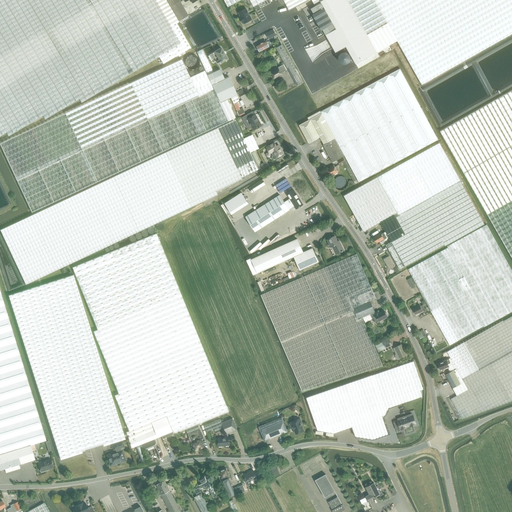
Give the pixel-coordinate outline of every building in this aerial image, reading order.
[(0,0),(0,136),(6,133),(8,136),(43,116),(45,119),(79,99),(81,102),(159,57),(163,63),(190,47),(176,23),(170,27),(154,0),(0,0)] [(154,0),(170,27),(176,23),(178,22),(188,16),(179,1),(178,0),(154,0)] [(278,0),(279,2),(281,1),(283,2),(285,2),(289,10),(307,0),(312,0),(314,4),(320,1),(320,0),(278,0)] [(321,3),(311,8),(314,14),(313,14),(322,30),(323,30),(336,52),(346,47),(356,64),(397,41),(422,84),(511,33),(511,0),(320,0),(320,1),(321,3)] [(246,8),(239,12),(242,18),(241,19),(243,23),(244,23),(246,22),(247,23),(248,24),(250,23),(250,22),(250,20),(252,20),(246,8)] [(269,39),(276,35),(273,30),(266,33),(269,39)] [(259,51),(268,46),(265,41),(264,42),(264,41),(260,43),(261,44),(256,46),(258,50),(258,49),(259,51)] [(282,45),(276,48),(297,86),(303,83),(282,45),(282,44),(282,45)] [(212,53),(209,55),(212,59),(214,58),(218,64),(220,62),(221,63),(227,59),(221,48),(214,51),(214,52),(212,53)] [(202,49),(197,52),(207,75),(213,72),(205,54),(203,50),(202,49)] [(181,59),(0,143),(32,212),(235,118),(227,100),(220,103),(220,102),(207,75),(206,75),(204,71),(190,77),(181,59)] [(281,73),(286,70),(283,65),(278,68),(274,70),(271,73),(272,75),(271,75),(273,78),(274,78),(274,79),(277,77),(278,77),(282,75),(281,73)] [(207,75),(220,102),(230,97),(236,94),(237,94),(228,77),(224,78),(220,69),(213,72),(207,75)] [(400,69),(321,111),(321,112),(322,113),(335,138),(345,156),(359,182),(438,139),(400,69)] [(511,90),(440,131),(511,257),(511,90)] [(247,108),(253,104),(247,93),(240,97),(247,108)] [(236,94),(230,97),(233,104),(233,103),(237,102),(239,101),(236,94)] [(253,111),(241,117),(248,129),(251,127),(253,130),(262,126),(258,119),(257,120),(255,115),(255,114),(253,111)] [(322,113),(299,125),(309,143),(320,137),(324,144),(335,138),(322,113)] [(250,153),(244,139),(235,120),(113,176),(0,230),(26,285),(140,231),(217,195),(215,192),(242,180),(241,178),(258,170),(250,153)] [(252,135),(244,139),(250,153),(259,149),(252,135)] [(324,144),(323,145),(333,162),(345,156),(335,138),(324,144)] [(277,158),(276,157),(282,154),(279,148),(277,149),(274,143),(267,147),(270,153),(271,156),(273,155),(272,156),(272,158),(273,159),(274,159),(275,159),(276,159),(277,158)] [(439,143),(344,196),(363,232),(380,222),(395,214),(405,234),(391,242),(386,245),(400,269),(444,245),(445,246),(484,224),(439,143)] [(345,158),(338,161),(340,164),(343,162),(355,184),(358,183),(345,158)] [(337,170),(339,169),(337,166),(334,167),(333,165),(330,167),(330,168),(327,170),(329,173),(328,173),(329,176),(334,174),(337,172),(337,171),(337,170)] [(290,199),(284,202),(289,210),(294,206),(296,209),(303,205),(298,197),(299,197),(297,194),(296,194),(293,189),(286,194),(290,199)] [(225,203),(232,214),(248,204),(241,193),(225,203)] [(258,209),(246,217),(255,232),(289,210),(284,202),(280,195),(279,195),(258,209)] [(380,222),(391,242),(405,234),(395,214),(380,222)] [(448,248),(408,269),(412,277),(416,283),(450,345),(484,326),(484,327),(511,311),(511,270),(487,224),(447,246),(448,248)] [(156,233),(72,267),(97,330),(93,331),(100,348),(118,394),(114,395),(128,431),(166,416),(173,434),(185,429),(197,424),(228,412),(202,348),(156,233)] [(384,239),(388,237),(386,234),(385,234),(383,233),(381,234),(380,233),(373,238),(373,239),(374,241),(375,240),(376,243),(380,241),(380,242),(384,240),(384,239)] [(342,251),(344,250),(340,243),(338,243),(334,236),(327,240),(330,248),(332,247),(336,254),(335,254),(335,255),(336,254),(337,254),(341,252),(342,252),(342,251)] [(300,270),(321,260),(320,257),(317,258),(312,248),(303,252),(297,239),(283,245),(251,259),(257,273),(293,257),(300,270)] [(262,294),(261,295),(302,391),(383,366),(362,317),(358,319),(353,308),(370,300),(376,298),(356,254),(262,294)] [(392,269),(395,267),(389,256),(383,259),(389,269),(391,268),(392,269)] [(74,275),(8,295),(60,460),(82,453),(82,451),(103,444),(103,446),(125,439),(74,275)] [(0,454),(35,444),(36,450),(39,449),(38,446),(39,446),(38,443),(45,441),(17,348),(7,316),(0,291),(0,454)] [(370,300),(353,308),(358,319),(362,317),(363,317),(365,322),(372,319),(370,314),(375,312),(370,300)] [(424,312),(427,310),(426,308),(425,308),(423,305),(420,306),(419,305),(412,309),(413,310),(413,311),(414,312),(416,314),(418,313),(419,314),(423,311),(424,312)] [(375,312),(370,314),(372,319),(373,318),(375,322),(378,321),(378,322),(387,317),(387,316),(388,315),(386,312),(385,312),(384,311),(379,313),(378,311),(375,313),(375,312)] [(503,321),(447,352),(450,358),(468,389),(457,396),(451,399),(459,412),(456,414),(459,419),(461,417),(462,419),(511,401),(511,316),(503,321)] [(376,345),(377,349),(379,351),(392,345),(389,339),(376,345)] [(395,348),(394,348),(393,349),(395,353),(396,354),(395,356),(397,360),(398,360),(400,359),(400,358),(406,355),(401,345),(395,347),(395,348)] [(450,372),(446,375),(453,388),(457,396),(468,389),(450,358),(449,359),(450,363),(448,364),(449,367),(448,367),(450,372)] [(443,362),(438,364),(439,367),(438,367),(439,370),(440,369),(440,370),(448,367),(449,367),(448,364),(450,363),(449,359),(443,361),(443,362)] [(372,375),(306,397),(317,430),(334,433),(338,431),(346,429),(352,427),(382,416),(385,415),(389,408),(422,397),(420,390),(423,389),(414,361),(372,376),(372,375)] [(412,414),(397,418),(398,421),(397,421),(400,429),(400,428),(401,429),(406,428),(405,427),(410,425),(410,426),(415,425),(415,424),(413,416),(412,416),(412,414)] [(128,431),(126,432),(128,438),(129,440),(128,440),(131,448),(140,444),(142,448),(145,450),(155,446),(157,442),(155,438),(157,437),(161,436),(162,438),(170,435),(173,434),(166,416),(128,431)] [(382,416),(352,427),(355,437),(373,440),(388,434),(382,416)] [(278,419),(259,427),(260,430),(283,421),(282,417),(278,419)] [(223,428),(226,435),(234,431),(237,430),(232,418),(221,423),(222,425),(223,428)] [(304,431),(301,424),(302,423),(300,418),(290,422),(291,423),(289,423),(291,427),(293,426),(296,434),(304,431)] [(217,420),(204,425),(206,432),(214,429),(222,425),(221,423),(220,419),(217,420)] [(283,421),(260,430),(264,439),(264,441),(287,432),(283,421)] [(197,424),(185,429),(187,433),(199,428),(197,424)] [(199,429),(187,434),(194,450),(203,446),(200,439),(203,438),(201,433),(199,429)] [(218,446),(229,445),(228,437),(217,438),(218,446)] [(122,451),(121,451),(120,447),(123,446),(122,442),(115,444),(116,448),(115,448),(116,453),(109,455),(111,458),(109,459),(111,465),(111,464),(112,465),(117,464),(117,463),(121,461),(121,462),(124,461),(124,460),(125,460),(122,451)] [(32,451),(36,450),(35,444),(0,454),(0,470),(4,469),(6,473),(20,468),(19,465),(35,460),(32,451)] [(53,459),(50,460),(50,459),(38,463),(41,471),(48,468),(48,469),(53,468),(51,461),(53,461),(53,459)] [(272,475),(279,473),(277,466),(270,469),(272,475)] [(226,469),(219,471),(230,497),(245,491),(248,490),(246,485),(243,486),(242,485),(233,489),(229,479),(230,478),(226,469)] [(255,474),(253,471),(249,473),(243,476),(247,483),(256,479),(257,481),(261,479),(258,473),(255,474)] [(324,497),(335,491),(325,474),(315,480),(324,497)] [(203,483),(199,485),(200,485),(201,487),(199,488),(200,490),(204,489),(207,490),(208,489),(209,490),(209,489),(211,494),(214,493),(212,488),(212,489),(211,487),(211,486),(211,487),(211,486),(208,479),(208,480),(207,480),(205,475),(204,476),(205,477),(200,479),(203,483)] [(170,511),(180,511),(164,481),(156,485),(158,490),(158,492),(159,494),(161,495),(170,511)] [(366,496),(359,499),(362,506),(366,511),(373,508),(369,501),(372,499),(372,498),(379,494),(374,483),(366,487),(369,494),(366,496)] [(226,511),(211,511),(199,488),(194,490),(197,496),(194,497),(201,511),(239,511),(233,500),(229,501),(233,509),(226,511)] [(332,511),(339,511),(345,509),(342,504),(342,505),(337,497),(328,502),(333,510),(332,510),(332,511)] [(7,511),(13,511),(14,511),(21,508),(17,501),(10,505),(11,507),(6,509),(7,511)] [(50,511),(45,502),(26,511),(50,511)] [(88,511),(93,511),(91,506),(87,508),(85,503),(82,504),(82,503),(75,507),(75,508),(73,509),(74,511),(88,511),(89,511),(88,511)]
